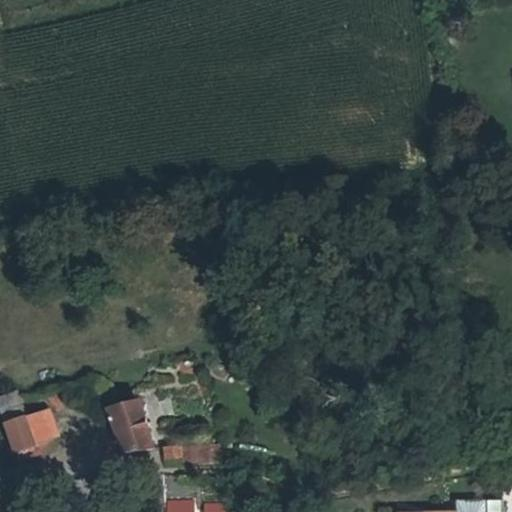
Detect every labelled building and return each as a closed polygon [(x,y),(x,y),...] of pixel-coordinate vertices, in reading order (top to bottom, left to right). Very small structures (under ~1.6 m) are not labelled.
[(0,406),(0,414),(11,431),(27,421),(13,398),(0,406)] [(107,424),(112,422),(126,455),(150,446),(132,402),(110,412),(111,414),(105,417),(107,424)] [(48,409),(28,421),(43,444),(62,432),(48,409)] [(43,444),(28,421),(27,421),(11,431),(15,438),(32,464),(49,454),(43,444)] [(218,445),(199,447),(200,463),(219,462),(218,445)] [(182,446),(164,447),(164,460),(182,459),(182,446)] [(497,511),(496,498),(482,500),(483,511),(497,511)] [(167,501),(167,511),(194,511),(194,500),(167,501)] [(451,511),(479,511),(480,501),(451,501),(451,511)]
